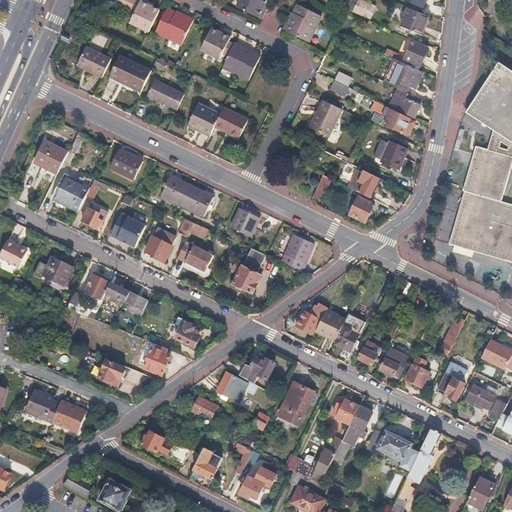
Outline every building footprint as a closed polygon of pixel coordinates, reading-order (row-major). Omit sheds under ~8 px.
[(123,0),(112,4),(134,15),(139,4),(131,0),(123,0)] [(266,3),(259,0),(240,0),(236,10),(259,22),(263,15),(261,14),(266,3)] [(402,0),(422,8),(425,1),(425,0),(402,0)] [(139,4),(134,15),(130,26),(148,34),(158,12),(146,7),(148,4),(141,1),(139,4)] [(374,8),(358,1),(352,14),(368,21),(374,8)] [(291,17),(290,16),(285,25),(282,32),(308,45),(320,19),(296,8),(291,17)] [(431,17),(409,9),(402,27),(423,36),(431,17)] [(174,15),(166,11),(155,35),(180,47),(193,21),(175,13),(174,15)] [(221,36),(210,31),(200,52),(218,61),(222,54),(228,57),(233,47),(226,44),(230,37),(222,34),(221,36)] [(428,50),(412,42),(404,59),(420,67),(428,50)] [(233,47),(228,57),(222,69),(247,82),(259,59),(250,54),(251,53),(234,44),(233,47)] [(109,61),(85,49),(75,67),(101,80),(109,61)] [(150,72),(119,57),(108,78),(140,94),(150,72)] [(397,60),(394,59),(383,82),(399,89),(406,93),(410,86),(415,88),(423,73),(397,60)] [(155,60),(153,66),(163,71),(166,65),(155,60)] [(493,130),(511,142),(511,71),(499,63),(466,113),(493,130)] [(352,78),(339,72),(335,80),(348,86),(352,78)] [(335,81),(331,89),(344,95),(348,87),(335,81)] [(184,96),(155,82),(147,97),(177,111),(184,96)] [(406,93),(399,89),(390,108),(414,119),(421,105),(413,101),(415,97),(406,93)] [(342,110),(322,100),(308,127),(329,137),(342,110)] [(219,117),(197,106),(187,127),(209,138),(214,129),(219,117)] [(223,109),(219,117),(214,129),(223,133),(224,132),(238,139),(247,121),(223,109)] [(388,117),(385,124),(402,133),(403,132),(408,135),(415,122),(387,109),(384,115),(388,117)] [(488,150),(511,156),(511,142),(493,130),(488,150)] [(82,140),(76,137),(70,149),(73,150),(76,152),(82,140)] [(69,151),(45,139),(37,155),(42,157),(48,160),(47,163),(60,169),(69,151)] [(390,144),(383,141),(375,157),(382,160),(381,162),(399,171),(409,150),(391,141),(390,144)] [(511,166),(511,156),(488,150),(475,146),(462,191),(465,191),(449,246),(511,263),(511,205),(502,202),(511,166)] [(142,161),(119,149),(110,167),(133,180),(142,161)] [(357,170),(348,187),(371,199),(381,179),(364,171),(363,173),(357,170)] [(70,174),(65,172),(53,196),(79,209),(86,195),(89,188),(79,183),(81,181),(76,178),(74,181),(68,178),(70,174)] [(185,184),(173,178),(163,197),(202,216),(212,197),(200,191),(185,184)] [(94,179),(89,188),(86,195),(90,197),(93,199),(101,182),(94,179)] [(330,185),(321,180),(312,198),(321,202),(330,185)] [(375,205),(360,197),(350,216),(366,224),(375,205)] [(98,212),(89,208),(82,220),(99,229),(103,221),(100,219),(102,216),(105,217),(107,212),(100,209),(98,212)] [(260,220),(239,210),(230,228),(250,238),(260,220)] [(135,247),(146,225),(120,213),(109,235),(135,247)] [(194,223),(184,219),(178,232),(187,237),(189,232),(194,223)] [(208,230),(194,223),(189,232),(204,239),(208,230)] [(158,228),(154,236),(146,252),(164,262),(176,237),(158,228)] [(313,246),(294,237),(282,263),(301,272),(313,246)] [(27,251),(7,241),(0,253),(0,258),(18,268),(27,251)] [(204,274),(205,271),(213,255),(185,241),(177,257),(185,261),(183,263),(204,274)] [(251,249),(242,267),(257,275),(266,256),(251,249)] [(49,264),(41,260),(34,274),(42,278),(43,276),(63,286),(72,269),(52,258),(49,264)] [(230,271),(231,275),(235,277),(232,284),(241,289),(251,294),(260,276),(257,275),(242,267),(237,265),(233,265),(230,271)] [(109,284),(91,275),(83,291),(102,300),(105,293),(109,284)] [(413,284),(407,281),(401,293),(407,296),(413,284)] [(109,284),(105,293),(111,296),(109,301),(117,305),(119,300),(124,303),(128,293),(109,284)] [(81,295),(74,292),(66,307),(74,310),(81,295)] [(124,303),(130,306),(128,311),(136,314),(134,318),(138,320),(146,302),(128,293),(124,303)] [(310,313),(304,310),(295,325),(311,334),(319,319),(321,321),(327,311),(328,309),(318,303),(316,306),(314,305),(310,313)] [(327,311),(321,321),(316,331),(325,336),(334,341),(345,319),(338,315),(337,316),(327,311)] [(365,322),(348,314),(345,319),(334,341),(333,343),(342,347),(350,351),(365,322)] [(182,320),(176,318),(173,324),(180,326),(182,320)] [(462,322),(456,318),(439,350),(447,354),(462,322)] [(182,320),(180,326),(174,339),(194,348),(198,338),(197,337),(198,335),(197,331),(196,330),(197,327),(188,323),(182,320)] [(398,326),(393,324),(383,343),(388,346),(398,326)] [(161,340),(149,335),(147,340),(155,344),(158,345),(161,340)] [(511,349),(490,338),(481,356),(502,366),(503,364),(508,355),(511,349)] [(374,345),(366,342),(358,358),(365,362),(372,365),(377,355),(371,352),(374,345)] [(153,348),(152,348),(144,368),(162,376),(171,355),(166,353),(167,349),(158,345),(155,344),(153,348)] [(403,355),(391,350),(381,370),(387,373),(394,376),(397,372),(400,374),(407,360),(402,357),(403,355)] [(511,357),(508,355),(503,364),(511,368),(511,357)] [(250,368),(246,366),(240,376),(249,381),(254,384),(258,376),(266,381),(275,363),(270,361),(266,358),(266,357),(264,356),(261,357),(259,360),(256,358),(250,368)] [(425,362),(416,357),(405,379),(413,383),(420,387),(428,372),(422,369),(425,362)] [(450,361),(444,373),(436,388),(449,394),(448,396),(452,398),(456,400),(464,383),(461,381),(464,375),(467,370),(450,361)] [(123,369),(106,362),(99,379),(116,386),(123,369)] [(248,384),(226,373),(217,391),(239,402),(245,391),(253,395),(257,386),(254,384),(249,381),(248,384)] [(303,387),(294,382),(278,414),(298,424),(313,392),(303,387)] [(494,395),(473,384),(464,400),(473,405),(474,402),(481,405),(487,408),(494,395)] [(54,400),(34,393),(25,414),(52,425),(60,406),(53,403),(54,400)] [(216,406),(198,396),(193,407),(211,416),(216,406)] [(337,401),(332,411),(338,414),(336,417),(350,424),(359,406),(345,399),(344,401),(343,404),(337,401)] [(505,404),(498,400),(490,417),(497,421),(500,414),(505,404)] [(61,403),(60,406),(52,425),(77,435),(86,413),(61,403)] [(366,409),(359,406),(350,424),(342,441),(333,459),(341,463),(350,445),(353,446),(359,435),(365,438),(367,432),(363,430),(372,412),(366,409)] [(497,421),(494,425),(508,432),(511,434),(511,413),(510,412),(507,417),(500,414),(497,421)] [(270,417),(262,413),(258,420),(266,424),(270,417)] [(255,426),(250,423),(246,431),(259,438),(266,424),(258,420),(255,426)] [(431,428),(419,452),(411,467),(392,506),(401,510),(415,481),(420,483),(433,455),(431,454),(436,444),(442,434),(431,428)] [(380,432),(375,429),(364,450),(368,452),(371,446),(373,447),(380,432)] [(152,430),(151,432),(164,439),(165,437),(152,430)] [(148,437),(146,436),(142,444),(167,457),(174,441),(165,437),(164,439),(151,432),(148,437)] [(398,438),(386,432),(377,450),(411,467),(419,452),(409,448),(411,444),(398,438)] [(329,451),(326,450),(312,480),(320,484),(333,459),(342,441),(336,438),(329,451)] [(234,449),(244,454),(235,473),(241,476),(253,451),(237,443),(234,449)] [(204,449),(201,455),(193,470),(212,479),(217,469),(207,464),(212,454),(204,449)] [(291,455),(285,467),(293,471),(301,475),(307,478),(311,469),(308,467),(310,464),(291,455)] [(0,467),(0,487),(5,490),(9,482),(12,473),(0,467)] [(254,480),(247,477),(239,493),(248,498),(251,494),(258,498),(263,485),(269,488),(275,475),(261,468),(254,480)] [(301,475),(293,471),(288,481),(296,485),(301,475)] [(84,480),(72,473),(63,484),(78,492),(84,480)] [(487,481),(479,477),(467,502),(482,509),(494,484),(487,481)] [(131,490),(111,479),(101,499),(120,510),(131,490)] [(346,489),(334,483),(331,490),(334,491),(342,496),(346,489)] [(299,486),(291,502),(310,511),(318,511),(325,499),(299,486)] [(331,490),(322,486),(320,491),(331,497),(334,491),(331,490)]
